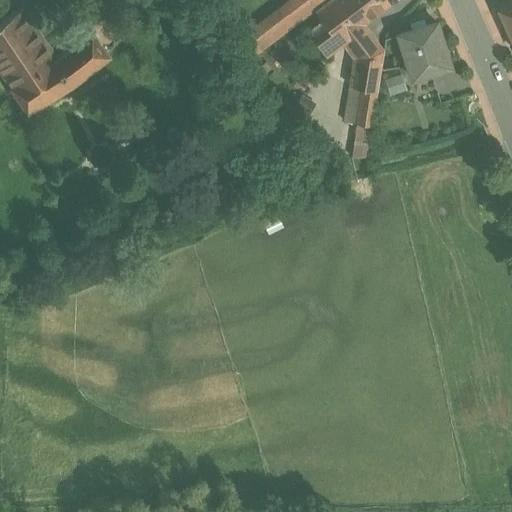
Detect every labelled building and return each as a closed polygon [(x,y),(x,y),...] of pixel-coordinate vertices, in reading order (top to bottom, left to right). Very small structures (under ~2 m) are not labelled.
[(293,0),(247,36),(259,55),(321,10),(333,27),(343,40),(387,5),(383,0),(293,0)] [(511,3),(499,10),(511,38),(511,3)] [(54,52),(23,5),(0,20),(0,67),(28,109),(109,51),(91,28),(59,53),(54,52)] [(453,67),(437,18),(395,31),(410,80),(453,67)] [(377,40),(364,23),(343,40),(355,56),(377,40)] [(326,51),(343,40),(333,27),(317,38),(326,51)] [(351,156),(367,156),(382,51),(383,49),(377,40),(355,56),(351,85),(361,86),(351,156)]
